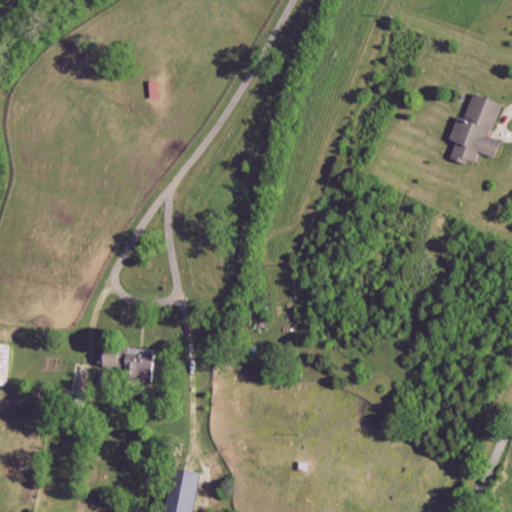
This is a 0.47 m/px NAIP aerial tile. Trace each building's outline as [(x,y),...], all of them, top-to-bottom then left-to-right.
[(153,83),(155,100),(165,99),(163,82),(153,83)] [(508,104),(480,94),(472,119),(464,117),(456,141),(463,143),(458,159),(481,167),(485,155),(503,161),(508,143),(497,139),(508,104)] [(0,386),(14,387),(15,346),(0,345),(0,386)] [(159,384),(160,352),(135,351),(134,384),(159,384)] [(130,353),(105,352),(105,367),(130,368),(130,353)] [(176,511),(202,511),(210,475),(185,469),(176,511)]
